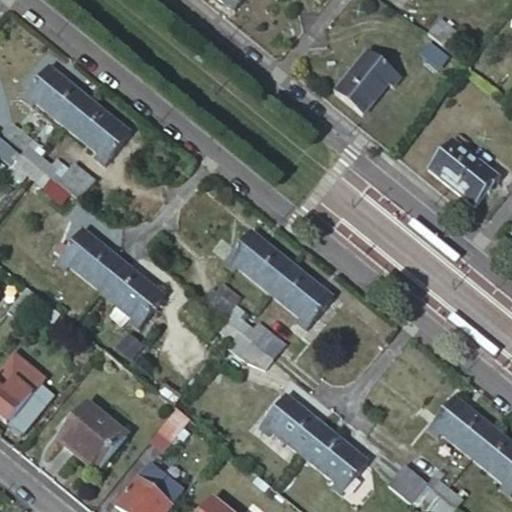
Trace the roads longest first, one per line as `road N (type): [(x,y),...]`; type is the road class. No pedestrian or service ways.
road 1 (residential): [(24,0),(511,398)]
road 2 (residential): [(511,287),(162,0)]
